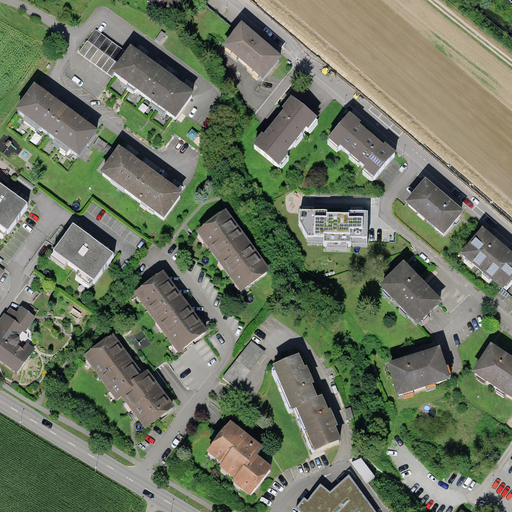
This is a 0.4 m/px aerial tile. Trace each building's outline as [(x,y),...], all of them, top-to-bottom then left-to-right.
[(147,0),(162,10),(168,1),(176,6),(179,0),(147,0)] [(241,22),(221,45),(264,82),(284,58),(241,22)] [(112,74),(127,52),(96,29),(79,53),(109,75),(112,74)] [(127,52),(112,74),(174,120),(193,94),(131,48),(127,52)] [(32,86),(14,110),(79,158),(97,133),(32,86)] [(262,137),(253,147),(281,169),(288,160),(286,159),(306,134),(307,135),(318,122),(290,100),(281,112),(283,113),(263,138),(262,137)] [(327,142),(338,151),(339,150),(362,169),(360,172),(372,183),(397,154),(351,114),(327,142)] [(118,148),(100,172),(164,219),(182,194),(118,148)] [(425,179),(404,204),(443,237),(465,213),(425,179)] [(0,190),(0,231),(3,234),(23,207),(0,190)] [(327,210),(302,209),(301,220),(308,235),(308,242),(327,243),(327,249),(348,250),(348,244),(368,244),(369,210),(348,209),(348,213),(327,212),(327,210)] [(225,211),(196,233),(241,293),(270,271),(225,211)] [(73,225),(54,252),(94,281),(114,254),(73,225)] [(511,253),(483,229),(461,255),(503,292),(511,281),(511,253)] [(399,265),(377,287),(414,324),(436,303),(399,265)] [(162,272),(134,294),(179,353),(207,331),(162,272)] [(6,309),(0,318),(0,361),(16,372),(31,350),(23,345),(19,351),(9,345),(19,330),(22,332),(31,318),(19,310),(15,315),(6,309)] [(113,333),(82,357),(115,400),(119,397),(146,431),(177,407),(148,369),(143,373),(113,333)] [(251,342),(223,379),(236,389),(265,353),(251,342)] [(511,362),(487,347),(470,374),(511,400),(511,362)] [(436,351),(385,366),(394,396),(445,380),(436,351)] [(295,410),(318,400),(311,386),(314,385),(307,367),(305,368),(299,355),(271,368),(290,412),(295,410)] [(318,400),(295,410),(313,452),(340,441),(334,427),(336,426),(330,412),(328,412),(322,398),(318,400)] [(218,468),(234,481),(232,484),(249,497),(271,468),(257,457),(264,447),(229,421),(204,454),(220,466),(218,468)] [(374,477),(360,460),(351,464),(366,483),(374,477)] [(375,511),(349,477),(331,494),(321,487),(308,503),(304,500),(295,509),(298,511),(375,511)]
